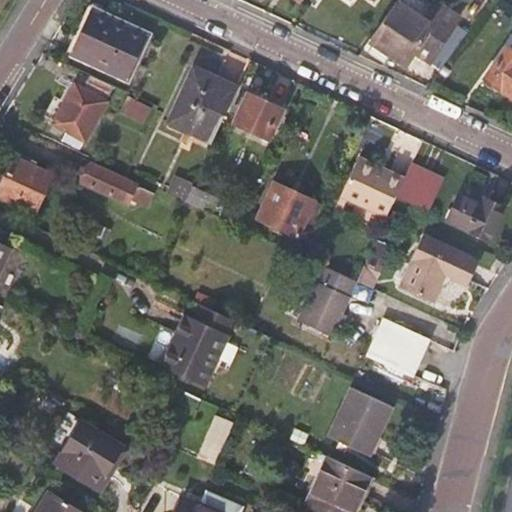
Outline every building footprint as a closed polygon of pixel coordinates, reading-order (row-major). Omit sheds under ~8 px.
[(432,25),(398,1),(375,34),(380,37),(369,53),(381,61),(388,52),(407,64),(416,51),(430,61),(461,18),(444,7),(432,25)] [(131,80),(151,37),(97,13),(77,55),(131,80)] [(483,78),(511,99),(511,49),(506,46),(483,78)] [(213,144),(238,89),(196,69),(170,125),(213,144)] [(109,103),(117,88),(94,78),(87,91),(109,103)] [(68,132),(86,143),(109,106),(78,88),(56,126),(68,132)] [(235,123),(270,139),(284,108),(248,93),(235,123)] [(146,124),(152,111),(130,101),(124,114),(146,124)] [(80,152),(86,143),(68,132),(62,142),(80,152)] [(340,197),(386,219),(391,208),(396,197),(403,181),(387,173),(385,176),(357,162),(340,197)] [(14,163),(0,192),(0,202),(35,218),(52,180),(14,163)] [(443,179),(411,164),(403,181),(396,197),(428,211),(443,179)] [(150,211),(156,199),(91,170),(83,188),(129,209),(131,203),(150,211)] [(448,221),(489,239),(503,207),(485,199),(492,185),(482,180),(479,189),(465,183),(448,221)] [(309,243),(325,207),(274,182),(257,219),(309,243)] [(171,196),(186,203),(190,194),(175,187),(171,196)] [(466,286),(477,263),(424,238),(401,287),(433,302),(445,277),(466,286)] [(0,250),(0,273),(9,255),(0,250)] [(369,256),(357,282),(371,288),(380,268),(373,265),(376,259),(369,256)] [(357,282),(325,267),(299,322),(332,337),(357,282)] [(156,371),(199,391),(223,338),(180,318),(156,371)] [(412,375),(426,339),(390,325),(375,361),(412,375)] [(363,457),(386,406),(348,388),(324,438),(363,457)] [(107,479),(124,451),(84,426),(56,468),(102,496),(111,482),(107,479)] [(311,511),(349,511),(364,481),(326,463),(306,510),(311,511)] [(170,511),(236,511),(239,506),(202,490),(195,505),(178,497),(170,511)] [(40,511),(77,511),(51,496),(40,511)]
